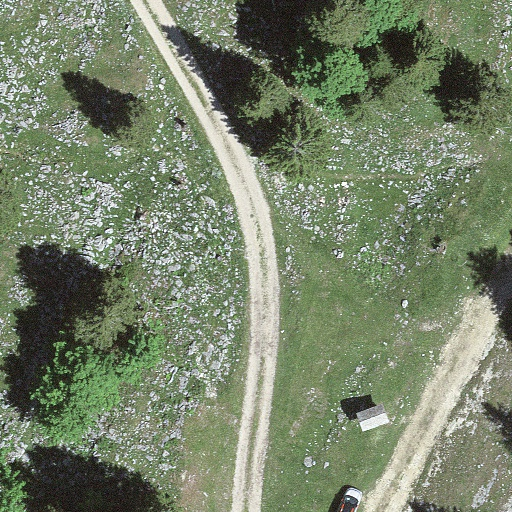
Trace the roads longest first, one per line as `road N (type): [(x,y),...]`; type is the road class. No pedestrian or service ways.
road 1 (track): [(145,0),(261,223),(267,297),(247,511)]
road 2 (track): [(511,271),(380,511)]
